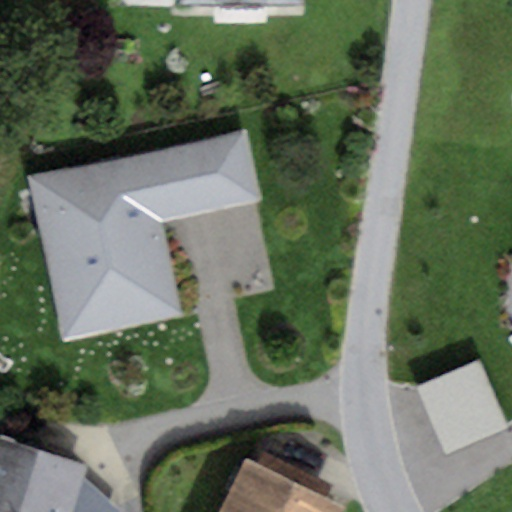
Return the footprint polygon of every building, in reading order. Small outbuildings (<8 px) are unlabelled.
[(304,0),(175,0),(175,21),(304,21),(304,0)] [(243,130),(27,179),(64,340),(180,314),(159,221),(259,198),(243,130)] [(511,423),(481,369),(426,400),(463,465),(511,437),(511,423)] [(87,467),(0,437),(0,511),(71,511),(83,476),(87,467)] [(327,511),(246,475),(228,511),(327,511)] [(117,511),(83,476),(71,511),(117,511)]
